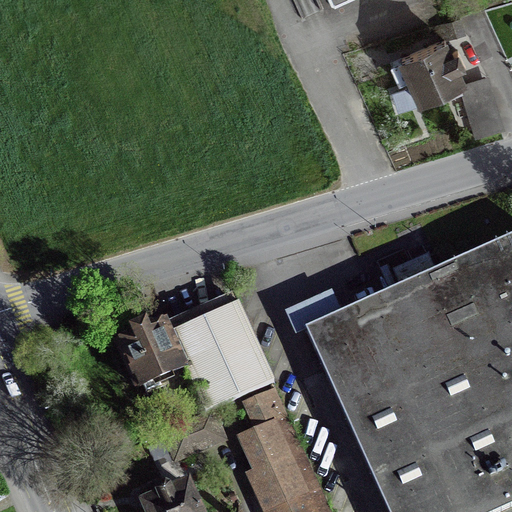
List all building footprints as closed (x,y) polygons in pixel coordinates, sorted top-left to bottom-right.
[(439,43),(439,44),(443,42),(463,36),(458,21),(435,29),(439,43)] [(450,55),(443,42),(439,44),(439,43),(400,61),(414,91),(410,92),(409,89),(392,94),(397,111),(414,106),(412,99),(417,98),(420,103),(441,94),(442,97),(460,89),(459,86),(462,84),(455,68),(462,65),(456,52),(450,55)] [(488,86),(460,95),(474,140),(502,131),(488,86)] [(384,511),(505,511),(511,509),(511,239),(432,276),(426,262),(415,267),(421,281),(304,335),(384,511)] [(388,292),(415,280),(402,252),(375,265),(388,292)] [(132,339),(116,346),(136,390),(182,369),(203,416),(272,385),(237,306),(167,337),(162,325),(146,332),(143,326),(130,333),(132,339)] [(262,511),(328,511),(274,392),(245,405),(257,431),(238,439),(253,473),(247,476),(262,511)] [(210,414),(182,426),(194,453),(221,442),(210,414)] [(174,461),(194,453),(182,426),(163,434),(174,461)] [(157,500),(144,506),(146,511),(196,511),(185,487),(171,494),(168,488),(164,486),(156,490),(154,494),(157,500)]
